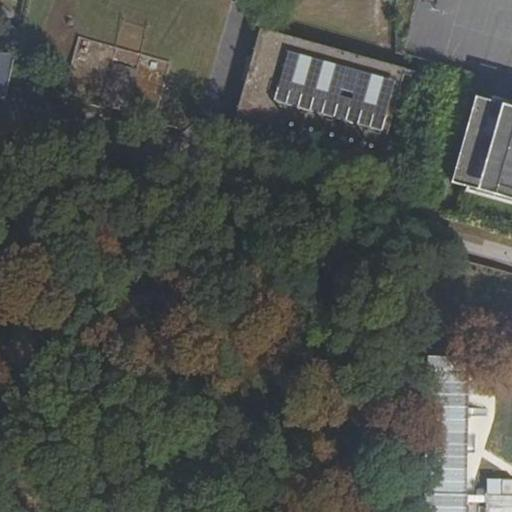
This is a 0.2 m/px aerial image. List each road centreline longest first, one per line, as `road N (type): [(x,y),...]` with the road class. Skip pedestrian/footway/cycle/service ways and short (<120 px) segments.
road 1 (track): [(247,188),(511,260)]
road 2 (residential): [(0,129),(53,133),(247,188)]
